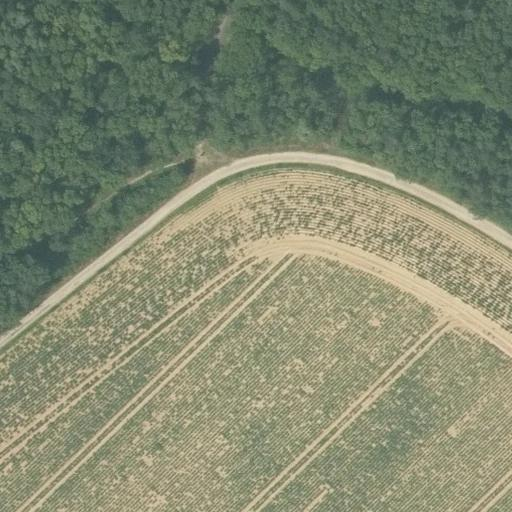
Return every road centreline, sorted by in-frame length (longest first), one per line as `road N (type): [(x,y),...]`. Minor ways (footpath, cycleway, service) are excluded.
road 1 (track): [(218,200),(238,185),(290,171),(350,174),(384,182),(511,246)]
road 2 (track): [(0,372),(218,200)]
road 3 (track): [(0,270),(67,250),(173,170),(211,159)]
road 4 (track): [(244,0),(211,130),(218,200)]
